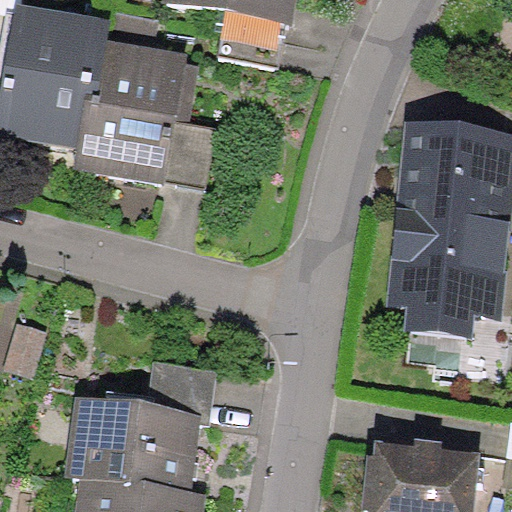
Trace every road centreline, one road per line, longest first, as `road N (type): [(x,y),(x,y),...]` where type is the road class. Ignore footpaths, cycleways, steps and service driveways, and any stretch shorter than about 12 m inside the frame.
road 1 (residential): [(316,308),(0,234)]
road 2 (residential): [(402,0),(347,134),(316,308)]
road 3 (residential): [(316,308),(289,511)]
